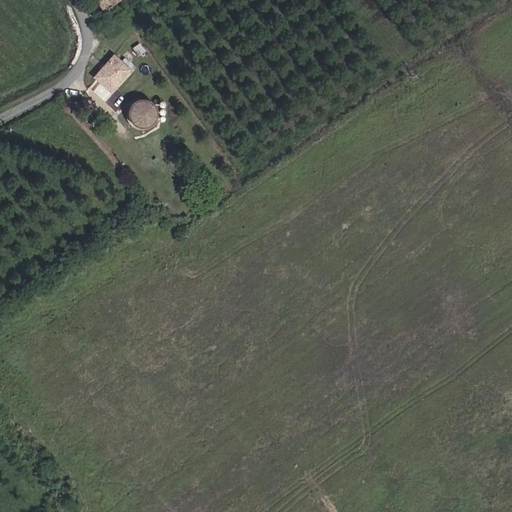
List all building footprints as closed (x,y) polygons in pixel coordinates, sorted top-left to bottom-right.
[(94,0),(103,13),(121,0),(94,0)] [(95,80),(110,94),(130,74),(116,59),(95,80)] [(138,101),(132,106),(129,112),(128,118),(130,123),(134,126),(139,129),(145,130),(154,126),(157,121),(158,115),(156,109),(154,104),(147,101),(142,101),(138,101)] [(147,136),(145,139),(146,143),(147,147),(150,148),(154,149),(159,147),(160,142),(159,137),(155,135),(150,135),(147,136)] [(178,157),(178,160),(181,163),(184,163),(188,160),(187,156),(185,154),(182,153),(179,154),(178,157)]
